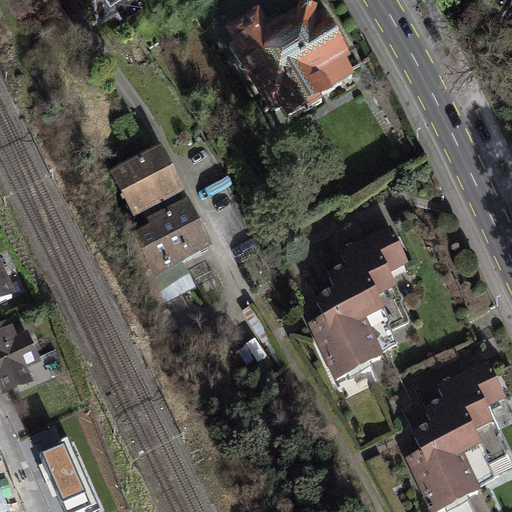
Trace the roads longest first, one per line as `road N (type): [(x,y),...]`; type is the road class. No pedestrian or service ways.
road 1 (residential): [(68,0),(149,117),(246,296)]
road 2 (primary): [(379,0),(511,266)]
